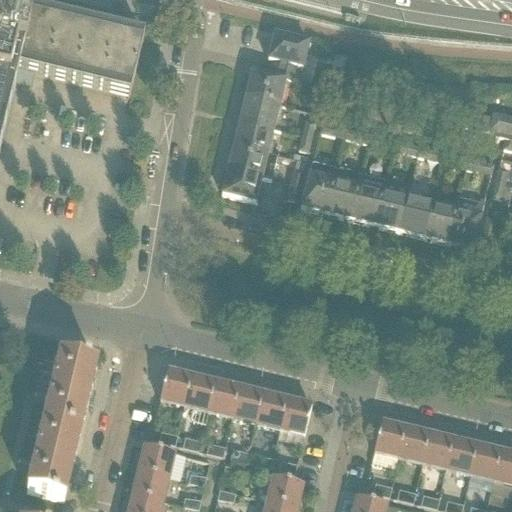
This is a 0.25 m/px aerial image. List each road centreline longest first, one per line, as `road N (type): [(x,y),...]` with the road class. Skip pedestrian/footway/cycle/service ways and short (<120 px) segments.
road 1 (residential): [(511,301),(165,218)]
road 2 (residential): [(194,0),(165,218)]
road 3 (residential): [(354,387),(143,334)]
road 4 (residential): [(98,511),(143,334)]
road 5 (residential): [(511,426),(354,387)]
road 6 (residential): [(143,334),(0,298)]
road 7 (residential): [(325,511),(354,387)]
road 8 (secondary): [(390,0),(511,19)]
